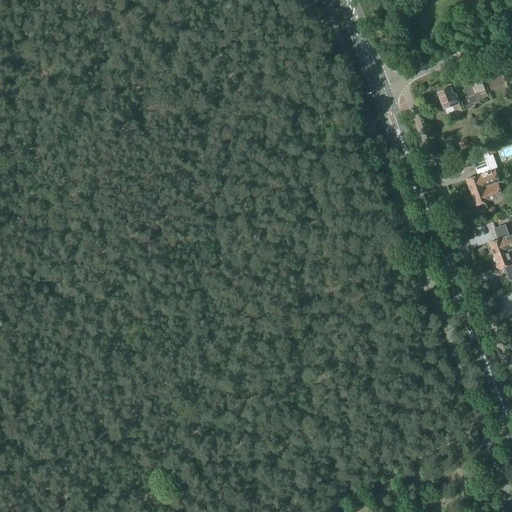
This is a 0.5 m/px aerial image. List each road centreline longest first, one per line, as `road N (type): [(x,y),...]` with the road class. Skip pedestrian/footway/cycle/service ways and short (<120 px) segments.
road 1 (primary): [(382,86),(511,430)]
road 2 (unclassified): [(511,378),(402,79)]
road 3 (unclassified): [(369,119),(325,0)]
